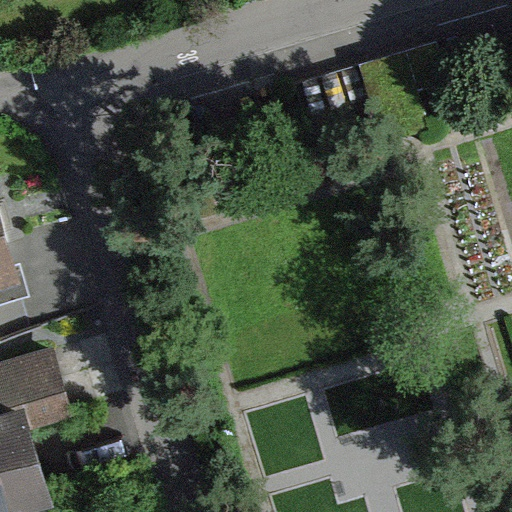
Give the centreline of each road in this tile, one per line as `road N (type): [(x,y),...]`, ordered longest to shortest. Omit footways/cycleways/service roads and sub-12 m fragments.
road 1 (residential): [(66,79),(188,511)]
road 2 (residential): [(344,0),(66,79)]
